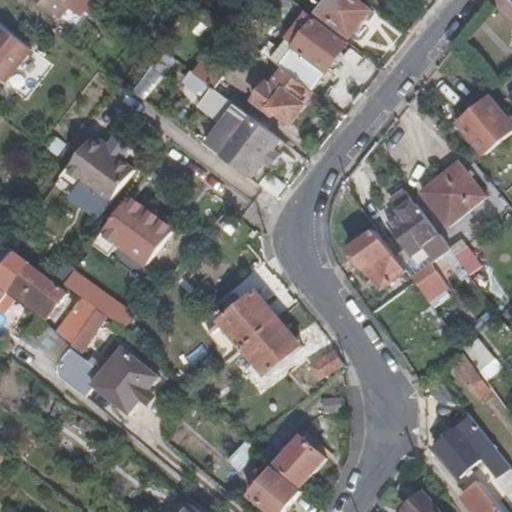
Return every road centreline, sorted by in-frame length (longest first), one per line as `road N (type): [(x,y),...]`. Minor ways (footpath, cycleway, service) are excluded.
road 1 (residential): [(465,0),(321,174),(291,231),(303,264),(373,366),(392,420),(375,476),(347,511)]
road 2 (unknown): [(295,216),(124,95)]
